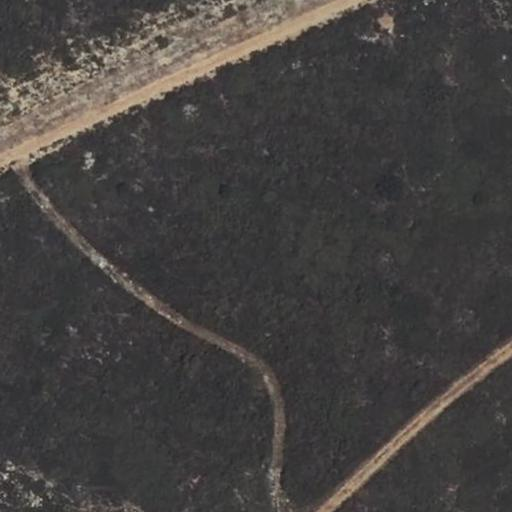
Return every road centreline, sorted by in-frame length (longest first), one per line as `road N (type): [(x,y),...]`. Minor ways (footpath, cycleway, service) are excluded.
road 1 (track): [(0,155),(313,0)]
road 2 (track): [(511,347),(320,511)]
